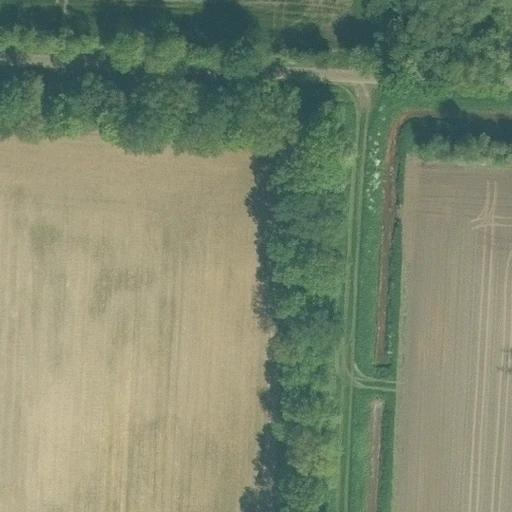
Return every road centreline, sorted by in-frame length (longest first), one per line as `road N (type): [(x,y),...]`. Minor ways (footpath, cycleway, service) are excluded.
road 1 (unclassified): [(0,55),(511,80)]
road 2 (track): [(340,511),(361,72)]
